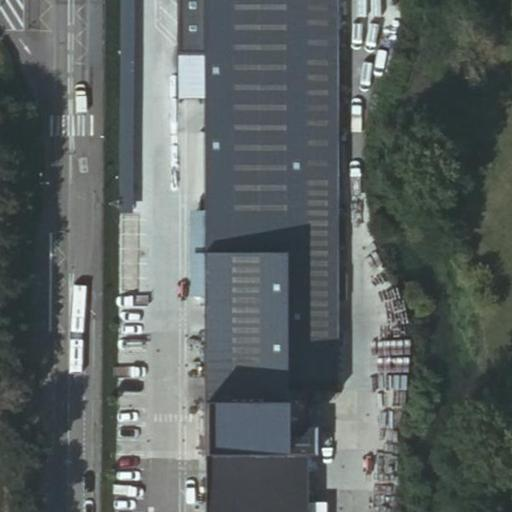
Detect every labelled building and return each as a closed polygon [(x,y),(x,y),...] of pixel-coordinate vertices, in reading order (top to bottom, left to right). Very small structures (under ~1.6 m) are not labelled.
[(205,53),(204,0),(181,0),(181,53),(205,53)] [(337,333),(335,0),(204,0),(205,53),(205,385),(287,386),(336,386),(337,333)] [(369,333),(337,333),(336,386),(369,384),(369,333)] [(205,385),(204,458),(287,458),(287,386),(205,385)] [(204,458),(203,489),(209,488),(307,486),(307,460),(287,458),(204,458)] [(209,488),(203,489),(202,511),(306,511),(307,486),(209,488)]
